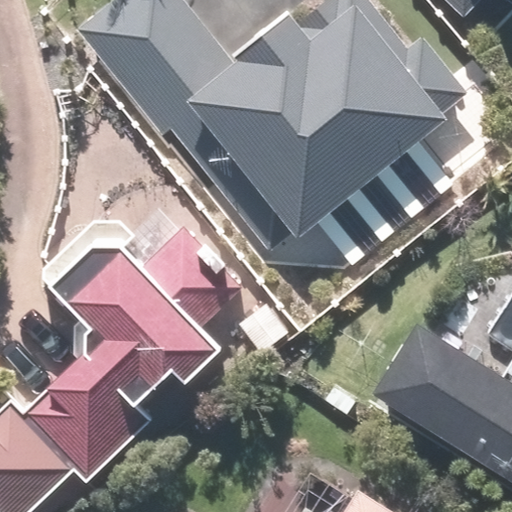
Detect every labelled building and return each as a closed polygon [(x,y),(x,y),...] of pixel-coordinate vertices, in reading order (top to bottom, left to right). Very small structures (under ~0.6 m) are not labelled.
[(257,266),(311,226),(341,266),(448,186),(418,146),(466,110),(411,36),(396,47),(360,0),(330,0),(294,27),(285,14),(222,61),(176,0),(114,0),(70,34),(157,150),(166,143),(257,266)] [(431,0),(453,23),(477,0),(431,0)] [(134,271),(117,252),(89,251),(46,289),(99,344),(26,413),(14,401),(0,414),(0,511),(23,511),(70,470),(83,484),(147,427),(129,408),(167,374),(179,387),(214,355),(193,332),(241,289),(185,226),(134,271)] [(398,330),(354,403),(511,497),(511,366),(498,390),(398,330)] [(340,511),(365,511),(346,501),(340,511)]
